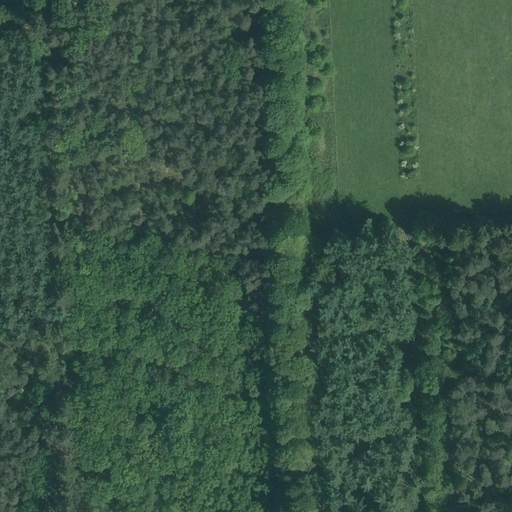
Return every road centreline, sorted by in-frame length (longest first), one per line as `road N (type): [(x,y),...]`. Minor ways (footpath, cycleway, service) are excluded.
road 1 (track): [(296,511),(278,0)]
road 2 (track): [(38,0),(52,511)]
